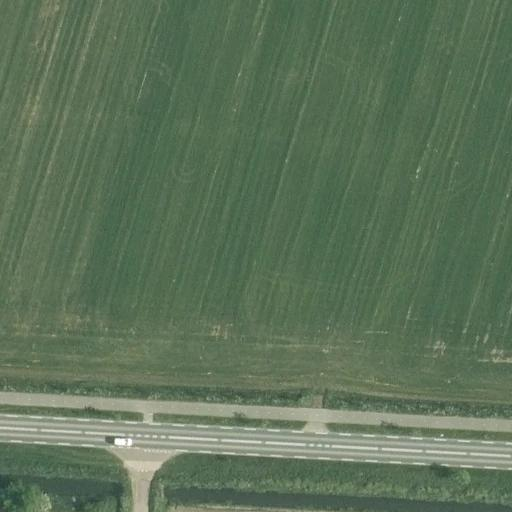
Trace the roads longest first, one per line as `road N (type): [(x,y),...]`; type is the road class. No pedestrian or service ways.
road 1 (secondary): [(511,457),(147,436)]
road 2 (secondary): [(147,436),(0,428)]
